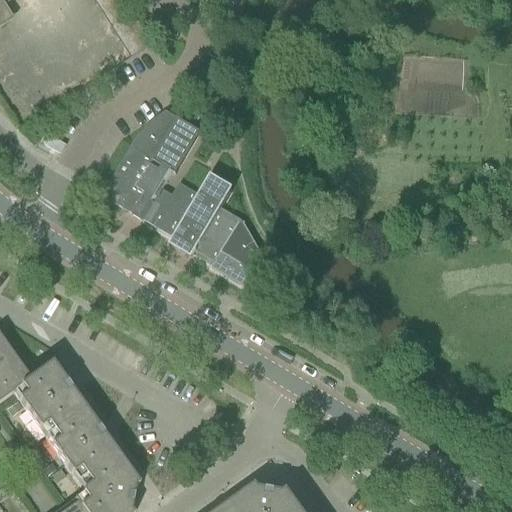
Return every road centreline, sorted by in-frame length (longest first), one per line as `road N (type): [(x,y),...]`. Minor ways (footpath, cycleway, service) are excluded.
road 1 (unclassified): [(287,388),(55,250),(0,208)]
road 2 (residential): [(212,481),(203,450),(170,406),(0,310)]
road 3 (unclassified): [(505,511),(287,388)]
